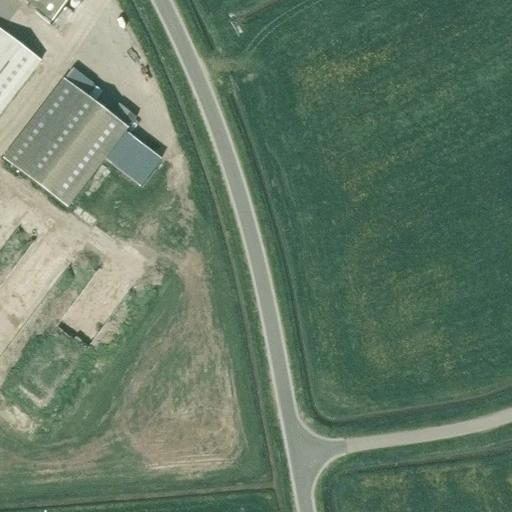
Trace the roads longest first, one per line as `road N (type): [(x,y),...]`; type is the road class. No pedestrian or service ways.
road 1 (tertiary): [(311,468),(259,236),(217,115),(159,0)]
road 2 (unclassified): [(311,468),(511,427)]
